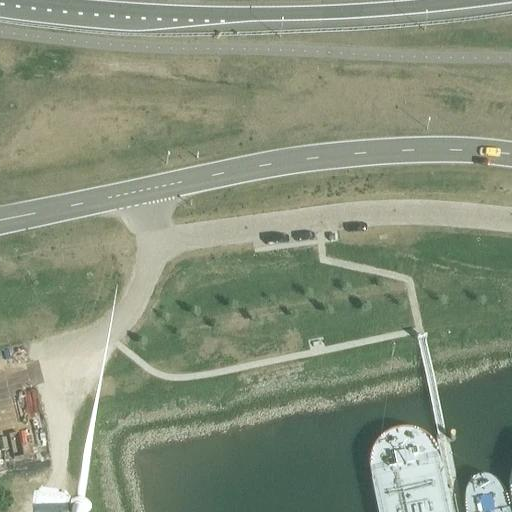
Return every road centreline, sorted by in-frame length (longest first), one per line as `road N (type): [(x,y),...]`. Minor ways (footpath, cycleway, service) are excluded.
road 1 (trunk): [(20,0),(227,15),(381,12),(478,0)]
road 2 (secondary): [(511,156),(407,151),(311,159),(145,191)]
road 3 (unclassified): [(511,223),(375,214),(154,244)]
road 4 (unclassified): [(0,363),(91,341),(119,325),(146,282),(154,244)]
road 5 (motorway): [(305,0),(511,37)]
road 6 (secondary): [(145,191),(0,221)]
